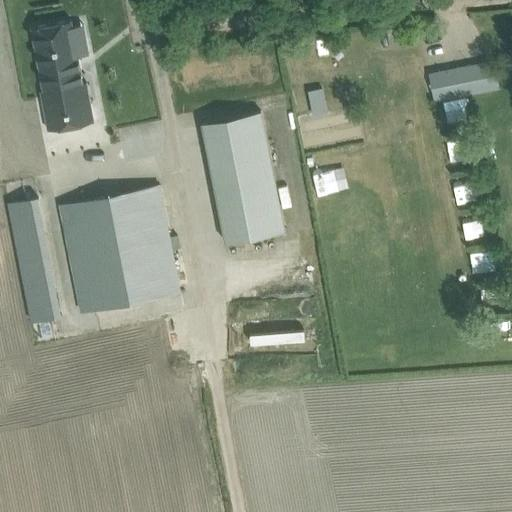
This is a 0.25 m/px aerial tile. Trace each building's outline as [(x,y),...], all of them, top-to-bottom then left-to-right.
[(71,19),(32,26),(49,113),(66,109),(67,111),(71,111),(70,108),(91,104),(87,81),(83,81),(71,19)] [(371,49),(412,47),(411,22),(370,24),(371,49)] [(495,60),(446,70),(429,73),(434,99),(500,86),(495,60)] [(320,86),(305,89),(310,114),(325,111),(320,86)] [(202,122),(226,241),(285,230),(261,110),(202,122)] [(105,117),(41,130),(46,155),(110,143),(105,117)] [(329,192),(347,179),(333,160),(315,173),(329,192)] [(61,204),(82,310),(181,290),(172,248),(170,235),(160,184),(61,204)] [(320,214),(320,216),(320,219),(320,222),(321,225),(322,227),(323,230),(324,232),(326,235),(327,237),(329,239),(331,241),(333,242),(336,244),(338,245),(341,246),(343,247),(346,248),(349,248),(351,248),(354,248),(357,248),(360,247),(362,246),(365,245),(367,244),(370,243),(372,241),(374,239),(376,237),(377,235),(379,233),(380,230),(381,228),(382,225),(383,222),(383,220),(383,217),(383,214),(383,211),(382,209),(382,206),(381,203),(379,201),(378,199),(376,196),(374,194),(372,192),(370,191),(368,189),(365,188),(363,187),(360,186),(357,185),(355,185),(352,185),(349,185),(346,185),(344,186),(341,186),(338,188),(336,189),(334,190),(331,192),(329,194),(327,196),(326,198),(324,200),(323,203),(322,205),(321,208),(320,211),(320,214)] [(7,202),(31,321),(62,314),(38,195),(7,202)] [(179,233),(170,235),(172,248),(182,246),(179,233)]
